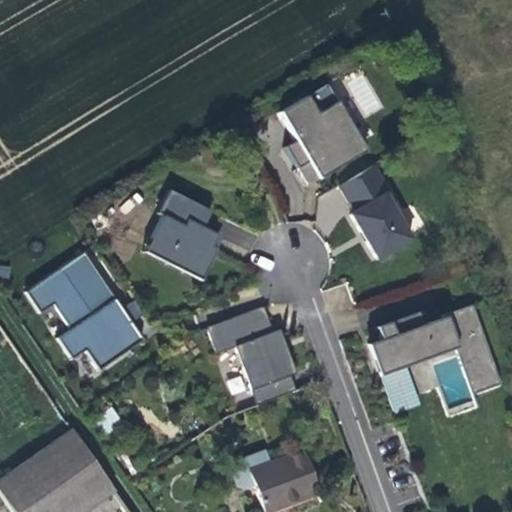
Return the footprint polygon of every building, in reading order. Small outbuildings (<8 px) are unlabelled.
[(325,85),(305,98),(315,116),(335,103),(325,85)] [(315,116),(305,98),(278,114),(295,144),(285,150),(298,171),(308,165),(319,182),(366,153),(335,103),(315,116)] [(308,165),(298,171),(302,179),(308,189),(319,182),(308,165)] [(409,242),(384,197),(388,195),(371,165),(336,186),(352,214),(348,216),(354,226),(359,235),(361,233),(366,242),(364,244),(375,262),(409,242)] [(205,243),(211,231),(200,226),(207,210),(165,189),(154,213),(160,216),(149,238),(172,249),(167,257),(197,272),(205,256),(210,246),(205,243)] [(216,234),(211,231),(205,243),(210,246),(216,234)] [(172,249),(149,238),(142,253),(194,278),(197,272),(167,257),(172,249)] [(142,315),(133,302),(118,313),(102,291),(78,256),(20,297),(35,319),(48,309),(65,334),(52,343),(67,365),(80,355),(94,376),(122,356),(119,352),(130,343),(126,336),(130,332),(127,327),(142,315)] [(377,377),(387,405),(411,397),(435,388),(426,359),(450,351),(452,357),(466,397),(495,387),(467,306),(438,316),(439,318),(418,325),(419,327),(391,337),(388,331),(388,329),(387,328),(386,327),(385,327),(384,326),(382,325),(381,325),(379,326),(372,328),(377,341),(366,345),(371,360),(384,355),(388,368),(375,372),(377,377)] [(259,309),(204,330),(214,355),(232,349),(254,407),(291,393),(286,379),(290,377),(282,352),(276,354),(269,334),(259,309)] [(418,325),(414,313),(379,326),(381,325),(382,325),(384,326),(385,327),(386,327),(387,328),(388,329),(388,331),(391,337),(419,327),(418,325)] [(274,331),(269,334),(276,354),(282,352),(278,343),(274,331)] [(384,355),(371,360),(373,367),(375,372),(388,368),(384,355)] [(411,397),(387,405),(391,415),(415,406),(411,397)] [(0,481),(0,500),(8,511),(75,511),(77,510),(78,511),(79,511),(84,509),(85,511),(107,511),(118,505),(110,492),(68,432),(0,481)] [(233,463),(230,469),(236,485),(242,488),(252,484),(262,511),(263,511),(293,501),(319,492),(303,452),(269,464),(265,451),(233,463)]
